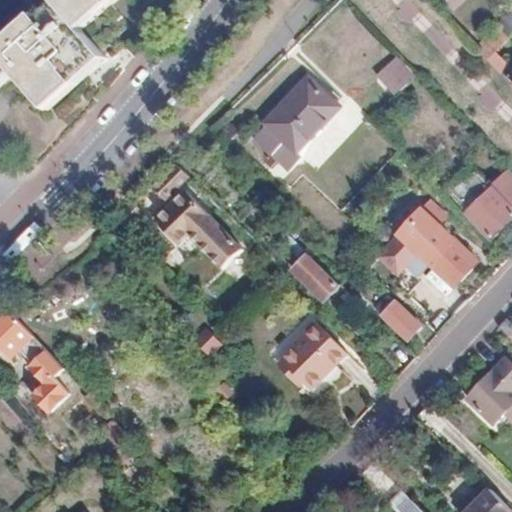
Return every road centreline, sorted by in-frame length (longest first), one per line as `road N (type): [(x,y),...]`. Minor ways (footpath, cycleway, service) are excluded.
road 1 (tertiary): [(222,0),(0,254)]
road 2 (residential): [(278,511),(418,384),(511,282)]
road 3 (residential): [(311,0),(205,120)]
road 4 (unknown): [(418,384),(511,486)]
